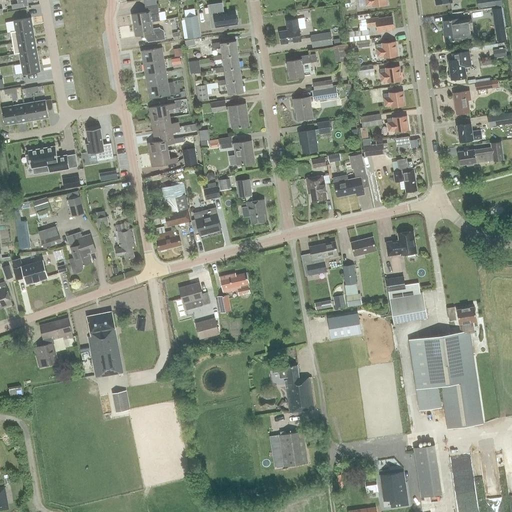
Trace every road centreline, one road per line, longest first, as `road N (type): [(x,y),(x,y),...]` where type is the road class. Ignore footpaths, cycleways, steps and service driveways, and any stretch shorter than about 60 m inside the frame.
road 1 (residential): [(291,234),(253,0)]
road 2 (residential): [(437,196),(410,0)]
road 3 (unclassified): [(151,273),(123,108)]
road 4 (unclassified): [(0,330),(151,273)]
road 5 (unclassified): [(291,234),(437,196)]
road 6 (unclassified): [(151,273),(291,234)]
